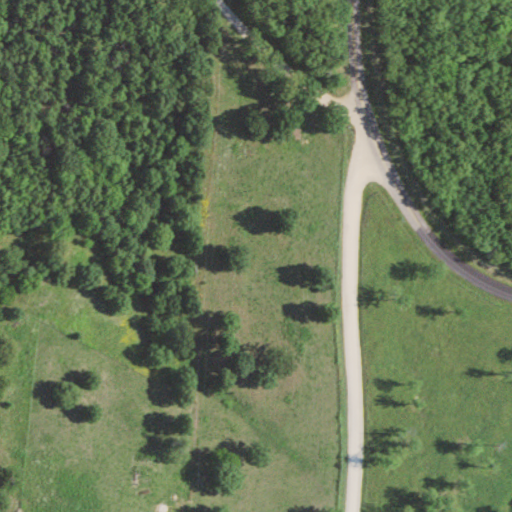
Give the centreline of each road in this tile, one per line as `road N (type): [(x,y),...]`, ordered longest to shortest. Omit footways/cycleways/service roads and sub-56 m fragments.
road 1 (residential): [(356,511),(353,232),(360,177),(377,151)]
road 2 (tertiary): [(511,284),(473,268),(395,186),(363,109),(350,0)]
road 3 (residential): [(221,0),(277,65),(363,109)]
